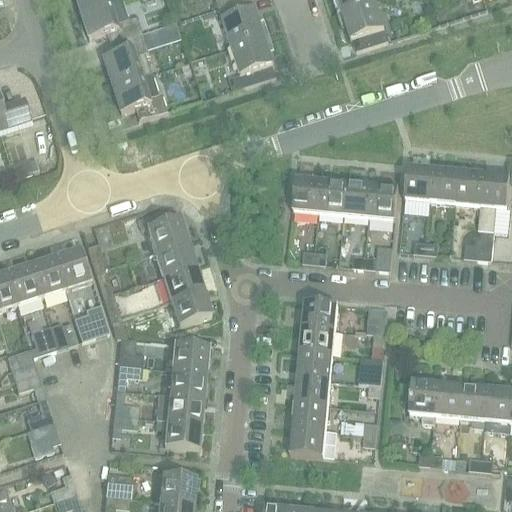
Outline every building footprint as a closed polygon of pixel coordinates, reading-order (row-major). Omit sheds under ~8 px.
[(75,0),(80,16),(111,6),(109,0),(75,0)] [(214,0),(219,13),(244,5),(241,0),(214,0)] [(336,0),(342,16),(375,6),(373,0),(336,0)] [(111,6),(80,16),(89,43),(111,36),(115,48),(143,39),(138,21),(130,24),(123,3),(111,6)] [(247,17),(244,5),(219,13),(232,52),(265,41),(256,14),(247,17)] [(387,45),(375,6),(342,16),(351,44),(359,41),(363,53),(387,45)] [(155,35),(143,39),(145,46),(157,42),(155,35)] [(113,91),(143,81),(152,78),(145,57),(149,56),(145,46),(143,39),(115,48),(118,59),(105,64),(113,91)] [(274,69),(265,41),(232,52),(240,80),(229,83),(233,95),(269,83),(265,72),(274,69)] [(154,78),(152,78),(143,81),(113,91),(122,118),(136,113),(139,125),(168,116),(163,99),(160,100),(154,78)] [(0,133),(30,124),(23,102),(1,109),(0,105),(0,133)] [(37,164),(30,166),(33,176),(40,173),(37,164)] [(30,165),(16,170),(20,180),(33,176),(30,166),(30,165)] [(405,204),(430,207),(433,174),(408,172),(407,172),(404,205),(405,205),(405,204)] [(458,177),(433,174),(430,207),(455,209),(458,177)] [(455,209),(480,211),(483,179),(458,177),(455,209)] [(478,234),(478,236),(495,237),(497,213),(505,214),(507,214),(510,181),(508,181),(483,179),(480,211),(478,234)] [(318,219),(322,186),(297,184),(297,183),(296,183),(293,217),(294,217),(318,219)] [(318,219),(343,221),(347,189),(322,186),(318,219)] [(343,221),(369,224),(372,191),(347,189),(343,221)] [(397,194),(372,191),(369,224),(394,226),(394,227),(395,227),(398,193),(397,193),(397,194)] [(151,220),(138,225),(140,232),(155,228),(151,220)] [(146,232),(154,257),(187,247),(179,222),(146,232)] [(476,253),(475,264),(493,266),(495,237),(478,236),(476,253)] [(154,257),(162,282),(195,271),(187,247),(154,257)] [(415,247),(413,259),(425,260),(426,248),(415,247)] [(94,276),(106,272),(98,248),(86,252),(94,276)] [(426,248),(425,260),(436,261),(437,249),(426,248)] [(355,249),(354,262),(364,262),(365,250),(355,249)] [(365,263),(364,274),(390,277),(392,253),(379,252),(378,264),(365,263)] [(465,252),(464,263),(475,264),(476,253),(465,252)] [(79,253),(54,261),(64,294),(89,286),(79,253)] [(303,257),(302,268),(313,270),(314,258),(303,257)] [(314,258),(313,270),(325,271),(326,259),(314,258)] [(54,261),(29,269),(40,302),(64,294),(54,261)] [(353,262),(352,273),(364,274),(365,263),(364,262),(354,262),(353,262)] [(29,269),(5,277),(16,309),(40,302),(29,269)] [(162,282),(170,306),(203,295),(195,271),(162,282)] [(5,277),(0,278),(0,314),(16,309),(5,277)] [(102,301),(112,298),(107,280),(97,283),(102,301)] [(211,320),(203,295),(170,306),(178,331),(211,320)] [(110,325),(120,322),(115,305),(105,308),(110,325)] [(304,308),(302,334),(334,337),(336,311),(337,312),(337,311),(303,307),(303,308),(304,308)] [(86,319),(74,323),(81,346),(85,345),(105,339),(109,338),(100,309),(85,314),(86,319)] [(369,314),(366,340),(373,340),(385,342),(387,316),(369,314)] [(116,343),(127,344),(122,326),(112,329),(116,343)] [(61,327),(49,331),(57,354),(77,348),(75,340),(72,328),(62,331),(61,327)] [(38,334),(31,337),(36,352),(34,353),(36,360),(57,354),(49,331),(38,334)] [(331,362),(334,337),(302,334),(300,359),(331,362)] [(373,340),(372,352),(384,353),(385,342),(373,340)] [(120,349),(118,370),(142,372),(143,360),(128,359),(129,349),(120,349)] [(174,349),(171,375),(205,378),(208,352),(174,349)] [(30,354),(7,361),(12,375),(15,385),(37,378),(30,354)] [(300,359),(297,384),(329,387),(331,362),(300,359)] [(360,364),(358,389),(369,390),(380,391),(381,380),(383,366),(360,364)] [(118,370),(116,392),(125,392),(126,383),(141,384),(142,372),(118,370)] [(5,377),(0,384),(0,387),(1,390),(15,385),(12,375),(5,377)] [(171,375),(169,400),(203,403),(205,378),(171,375)] [(37,378),(15,385),(18,396),(33,392),(36,401),(44,399),(37,378)] [(297,384),(295,409),(327,411),(329,387),(297,384)] [(434,429),(435,421),(438,389),(413,387),(413,386),(411,386),(408,420),(409,420),(410,419),(424,420),(424,425),(426,428),(434,429)] [(98,387),(98,409),(109,409),(109,387),(98,387)] [(435,421),(460,424),(463,391),(438,389),(435,421)] [(369,390),(368,402),(379,403),(380,391),(369,390)] [(484,434),(484,426),(488,394),(463,391),(460,424),(474,425),(473,433),(484,434)] [(484,426),(509,428),(511,404),(511,396),(488,394),(484,426)] [(115,399),(113,421),(137,423),(138,412),(123,410),(124,400),(115,399)] [(158,399),(156,425),(166,426),(200,429),(203,403),(169,400),(158,399)] [(41,418),(27,423),(30,434),(53,427),(46,407),(38,409),(41,418)] [(295,409),(293,434),(325,437),(327,411),(295,409)] [(113,421),(111,443),(120,443),(121,434),(136,435),(137,423),(113,421)] [(389,424),(389,437),(401,438),(402,425),(389,424)] [(156,425),(155,434),(166,435),(164,452),(198,455),(200,429),(166,426),(156,425)] [(53,427),(30,434),(34,446),(48,441),(51,450),(59,448),(53,427)] [(354,427),(353,439),(364,440),(365,429),(365,428),(354,427)] [(365,429),(364,440),(375,441),(376,430),(365,429)] [(290,459),(290,460),(323,463),(333,464),(336,438),(325,437),(293,434),(290,459)] [(364,440),(363,452),(374,453),(375,441),(364,440)] [(419,459),(418,471),(430,472),(431,460),(419,459)] [(431,460),(430,472),(441,473),(442,461),(431,460)] [(456,464),(455,474),(465,475),(466,465),(456,464)] [(470,464),(469,476),(480,477),(481,465),(470,464)] [(481,465),(480,477),(491,478),(492,467),(481,465)] [(48,476),(41,482),(47,490),(54,485),(48,476)] [(64,491),(49,496),(53,507),(76,500),(69,479),(61,482),(64,491)] [(108,479),(106,501),(129,503),(130,491),(115,490),(116,480),(108,479)] [(161,480),(159,506),(193,510),(196,484),(161,480)] [(0,496),(0,511),(8,511),(3,496),(0,496)] [(79,511),(76,500),(53,507),(54,511),(79,511)] [(106,501),(104,511),(128,511),(129,503),(106,501)]
